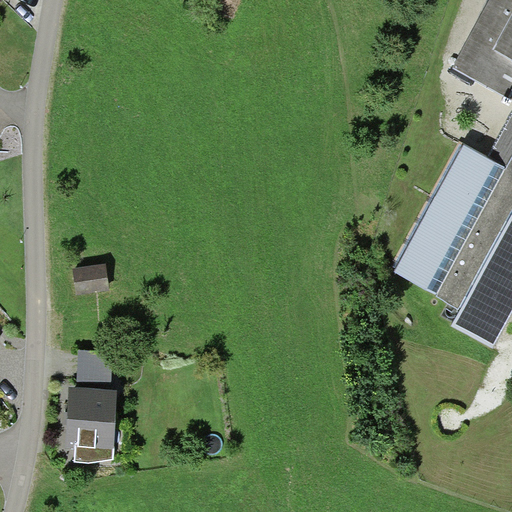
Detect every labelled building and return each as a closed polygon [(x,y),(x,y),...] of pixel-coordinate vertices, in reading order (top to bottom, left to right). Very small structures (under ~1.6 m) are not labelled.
[(511,0),(488,0),(455,62),(511,93),(511,110),(487,156),(463,142),(395,266),(458,300),(511,200),(511,0)] [(511,214),(453,322),(490,342),(511,301),(511,214)] [(105,265),(73,270),(77,297),(109,291),(105,265)] [(79,353),(78,386),(112,386),(113,353),(79,353)] [(75,465),(89,465),(113,462),(114,459),(125,457),(127,428),(116,428),(118,394),(70,391),(69,417),(67,448),(76,449),(75,465)]
